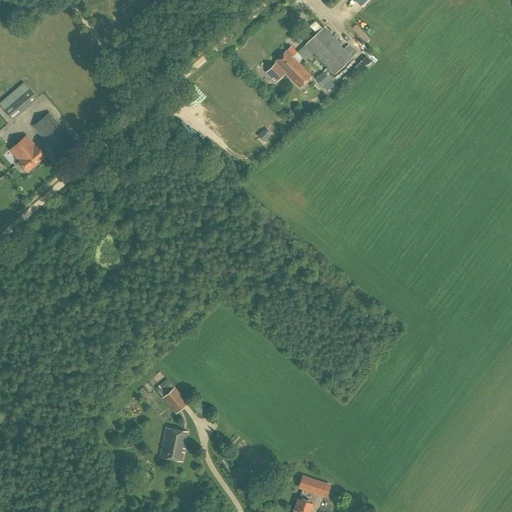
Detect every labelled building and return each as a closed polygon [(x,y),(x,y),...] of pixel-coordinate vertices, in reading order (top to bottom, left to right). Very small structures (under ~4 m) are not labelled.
[(317,33),(305,44),(314,53),(311,56),(324,69),(331,77),(352,57),(344,49),(323,27),(322,28),(317,33)] [(291,46),(286,51),(274,63),(275,64),(266,72),(276,82),(285,74),(299,89),(311,77),(292,57),(297,53),(291,46)] [(330,80),(322,71),(315,78),(323,87),(330,80)] [(0,105),(13,121),(38,99),(23,82),(0,102),(0,105)] [(330,84),(318,96),(323,101),(335,89),(330,84)] [(52,148),(68,135),(49,113),(33,126),(52,148)] [(9,150),(18,162),(27,172),(45,156),(36,146),(36,147),(26,136),(9,150)] [(187,404),(174,388),(169,381),(167,379),(155,389),(157,391),(158,393),(162,398),(163,397),(176,413),(187,404)] [(193,405),(193,408),(200,414),(204,414),(206,411),(205,408),(199,402),(195,402),(193,405)] [(181,461),(187,432),(166,428),(160,457),(181,461)] [(326,498),(331,485),(302,475),(297,489),(326,498)] [(309,511),(312,504),(298,499),(293,511),(309,511)]
